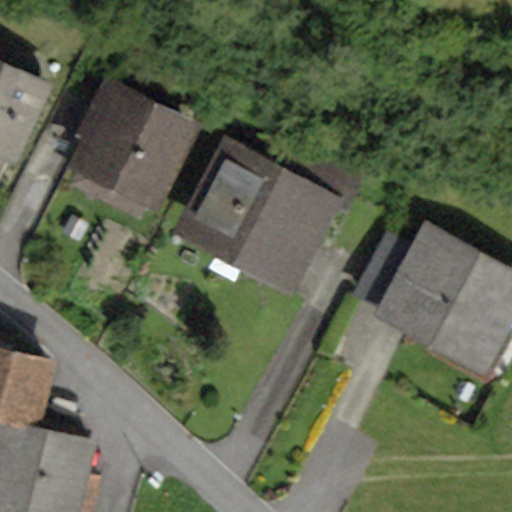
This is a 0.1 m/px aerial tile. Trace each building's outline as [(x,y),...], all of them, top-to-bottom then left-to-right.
[(54,86),(0,60),(0,160),(15,167),(54,86)] [(203,124),(105,74),(72,136),(81,141),(67,167),(75,171),(69,184),(139,220),(146,207),(157,213),(203,124)] [(260,156),(224,137),(174,232),(292,293),(336,211),(343,215),(365,173),(275,126),(260,156)] [(511,325),(511,268),(424,221),(411,245),(385,231),(350,294),(375,308),(370,316),(484,377),(511,325)] [(16,340),(0,335),(0,511),(81,511),(99,441),(40,426),(57,359),(14,348),(16,340)]
